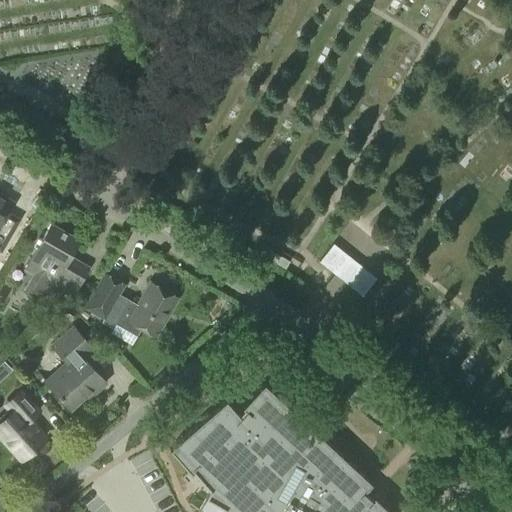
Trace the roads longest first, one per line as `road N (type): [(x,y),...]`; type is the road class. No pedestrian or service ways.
road 1 (residential): [(21,511),(268,305)]
road 2 (residential): [(268,305),(0,147)]
road 3 (residential): [(476,462),(268,305)]
